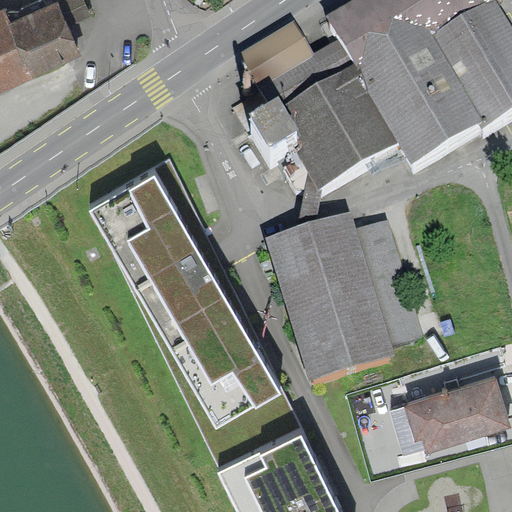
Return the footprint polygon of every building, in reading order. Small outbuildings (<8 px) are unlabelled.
[(6,0),(0,2),(0,87),(37,71),(34,66),(8,4),(6,0)] [(16,0),(8,4),(34,66),(82,45),(73,25),(96,15),(89,0),(16,0)] [(294,27),(247,55),(281,112),(253,129),(273,162),(292,151),(320,198),(401,149),(413,171),(479,131),(482,135),(511,117),(511,36),(490,0),(370,0),(365,3),(335,21),(347,42),(315,61),(294,27)] [(208,236),(171,161),(91,202),(244,511),(345,511),(325,471),(208,236)] [(359,233),(355,218),(268,243),(309,385),(396,360),(391,345),(420,336),(387,225),(359,233)] [(511,419),(497,370),(450,384),(392,401),(407,450),(511,419)]
